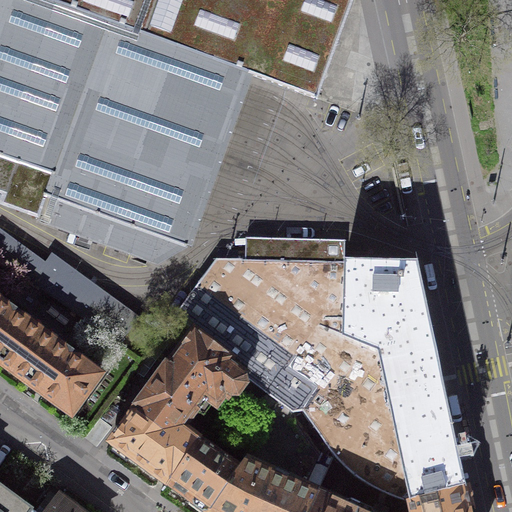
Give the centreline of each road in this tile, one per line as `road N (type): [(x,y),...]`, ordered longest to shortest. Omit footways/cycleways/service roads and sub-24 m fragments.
road 1 (primary): [(511,511),(404,6)]
road 2 (unknown): [(421,245),(374,238),(300,199),(276,201),(171,278),(142,284),(0,215)]
road 3 (residential): [(138,511),(0,410)]
